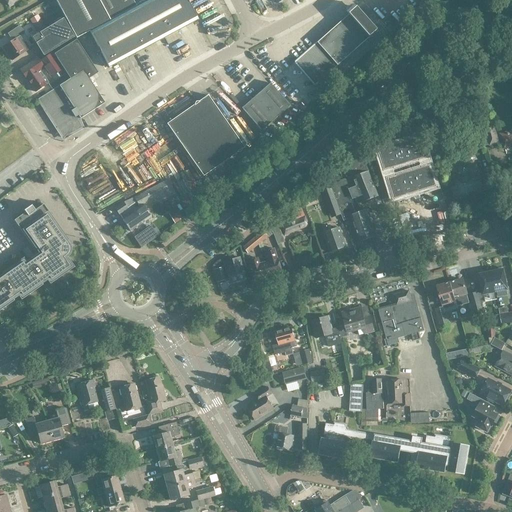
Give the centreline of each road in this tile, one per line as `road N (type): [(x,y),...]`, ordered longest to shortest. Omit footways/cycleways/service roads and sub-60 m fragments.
road 1 (secondary): [(154,276),(486,0)]
road 2 (residential): [(243,327),(276,297),(511,231)]
road 3 (unclassified): [(58,165),(184,76),(258,37)]
road 4 (residential): [(491,511),(295,474),(261,490)]
road 5 (residential): [(144,511),(123,450),(17,471)]
road 6 (unclassified): [(261,490),(201,375)]
road 7 (unclassified): [(188,383),(261,490)]
road 8 (secondary): [(0,360),(113,301)]
road 9 (unclassified): [(125,270),(58,165)]
